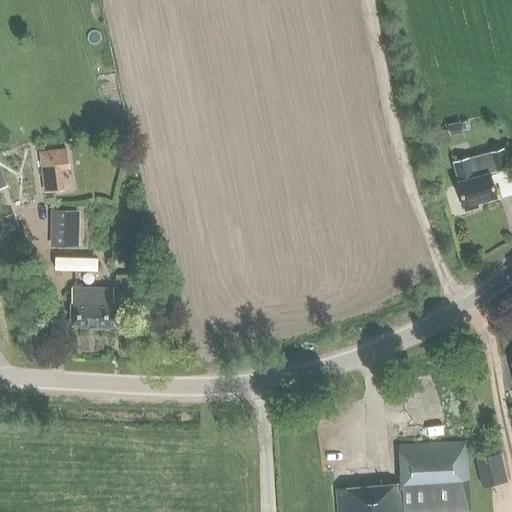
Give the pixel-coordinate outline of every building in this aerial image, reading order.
[(489,172),(508,167),(503,148),(468,157),(467,157),(452,161),(457,181),(455,181),(463,212),(477,208),(476,202),(495,196),(489,172)] [(78,210),(50,210),(50,247),(78,247),(78,210)] [(54,254),(54,268),(97,269),(97,255),(54,254)] [(112,301),(112,288),(70,288),(70,298),(69,298),(69,326),(113,327),(113,301),(112,301)] [(469,511),(465,442),(398,447),(398,485),(336,490),(338,511),(469,511)] [(506,482),(500,453),(475,459),(481,487),(506,482)]
